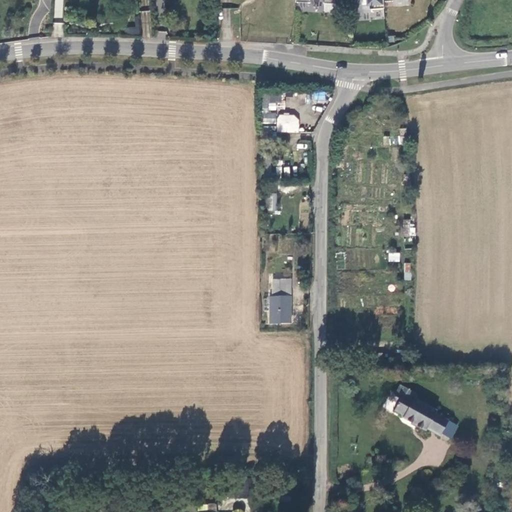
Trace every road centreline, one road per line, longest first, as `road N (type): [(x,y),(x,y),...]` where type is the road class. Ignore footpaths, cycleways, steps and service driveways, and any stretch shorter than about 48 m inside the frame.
road 1 (tertiary): [(354,72),(323,146),(318,511)]
road 2 (tertiary): [(354,72),(95,46),(0,56)]
